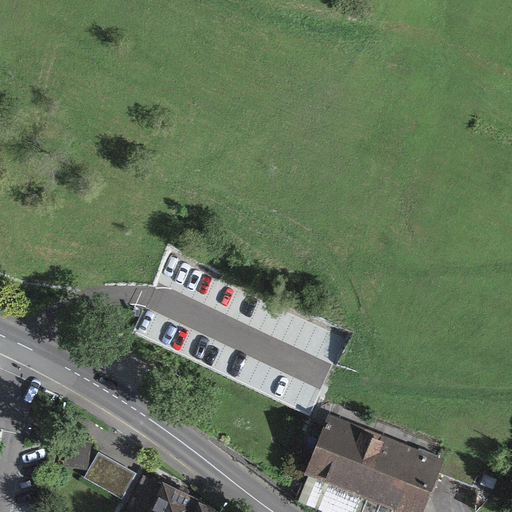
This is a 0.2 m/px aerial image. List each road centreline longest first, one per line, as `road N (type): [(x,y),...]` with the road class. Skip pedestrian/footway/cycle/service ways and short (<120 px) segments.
road 1 (primary): [(0,335),(165,428),(273,511)]
road 2 (track): [(279,362),(433,395),(511,390)]
